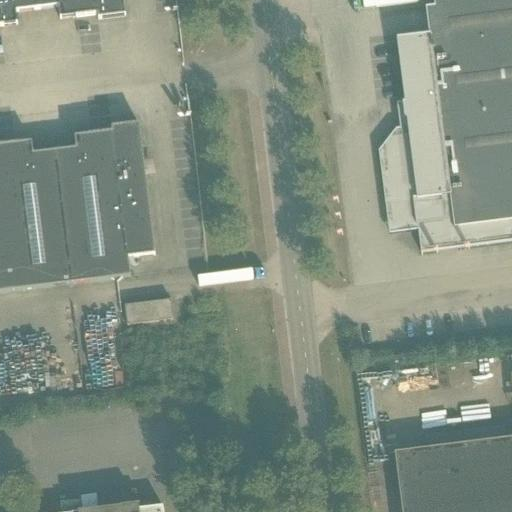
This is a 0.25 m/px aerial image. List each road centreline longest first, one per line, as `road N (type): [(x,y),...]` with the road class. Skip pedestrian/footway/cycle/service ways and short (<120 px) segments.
road 1 (unclassified): [(322,511),(264,0)]
road 2 (unknown): [(148,0),(177,279)]
road 3 (unknown): [(179,511),(161,472),(117,434),(0,447)]
road 4 (unknown): [(177,279),(0,308)]
